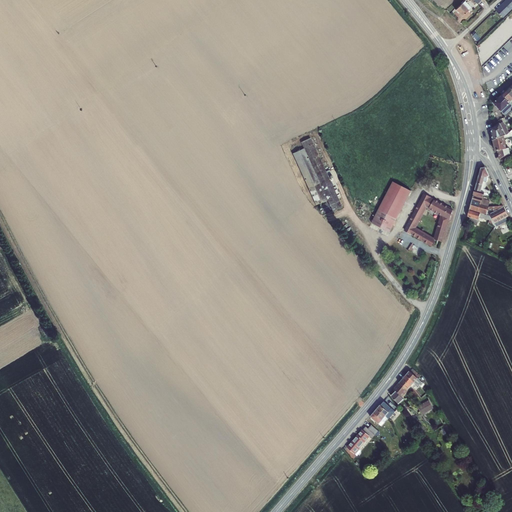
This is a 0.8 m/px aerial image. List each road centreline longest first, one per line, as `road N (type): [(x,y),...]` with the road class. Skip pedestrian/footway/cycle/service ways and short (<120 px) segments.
road 1 (secondary): [(275,511),(407,351),(436,289),(472,156)]
road 2 (secondary): [(471,135),(452,64),(404,0)]
road 3 (track): [(350,210),(400,288),(428,309)]
